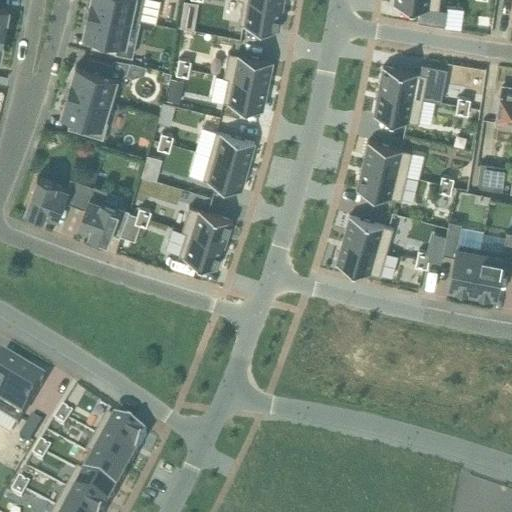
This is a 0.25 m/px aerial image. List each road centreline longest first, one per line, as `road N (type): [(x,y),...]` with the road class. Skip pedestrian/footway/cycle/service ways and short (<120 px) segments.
road 1 (residential): [(511,470),(227,391)]
road 2 (residential): [(0,234),(256,321)]
road 3 (unclassified): [(273,283),(337,28)]
road 4 (residential): [(273,283),(511,332)]
road 5 (residential): [(207,437),(0,317)]
road 6 (residential): [(337,28),(511,53)]
road 7 (residential): [(61,0),(45,71),(23,117)]
